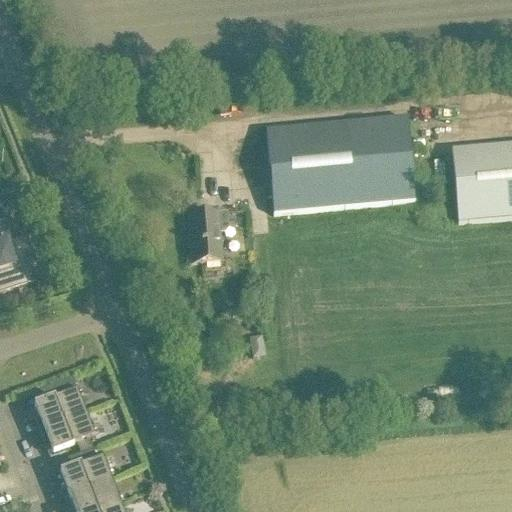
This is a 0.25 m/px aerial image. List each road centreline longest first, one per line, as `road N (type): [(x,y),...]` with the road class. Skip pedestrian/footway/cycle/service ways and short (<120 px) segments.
road 1 (unclassified): [(111,314),(0,28)]
road 2 (unclassified): [(192,511),(111,314)]
